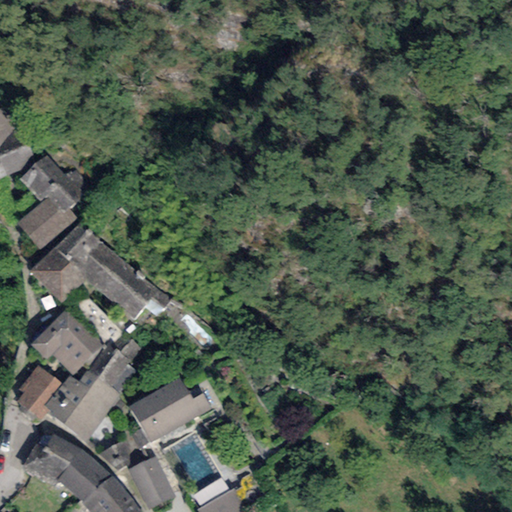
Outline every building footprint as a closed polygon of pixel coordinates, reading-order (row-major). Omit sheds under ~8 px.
[(2,108),(0,108),(0,178),(36,164),(28,143),(17,147),(2,108)] [(41,251),(77,218),(70,210),(90,191),(71,169),(64,176),(48,154),(19,180),(42,203),(16,224),(41,251)] [(80,224),(53,247),(85,278),(134,320),(144,307),(156,316),(170,300),(80,224)] [(53,247),(29,272),(61,303),(85,278),(53,247)] [(65,310),(30,344),(46,360),(51,354),(72,375),(101,346),(65,310)] [(78,382),(69,375),(62,385),(45,406),(49,409),(47,412),(86,443),(122,398),(117,395),(136,371),(128,364),(139,350),(119,334),(88,372),(87,371),(78,382)] [(62,385),(60,384),(38,366),(18,390),(22,393),(16,401),(40,420),(47,412),(49,409),(45,406),(62,385)] [(128,408),(150,444),(211,406),(203,393),(192,399),(178,377),(128,408)] [(82,502),(112,475),(81,448),(45,432),(22,469),(58,481),(82,502)] [(153,457),(126,471),(150,509),(174,497),(153,457)] [(140,511),(112,475),(82,502),(90,511),(140,511)] [(248,511),(233,488),(196,510),(197,511),(248,511)]
